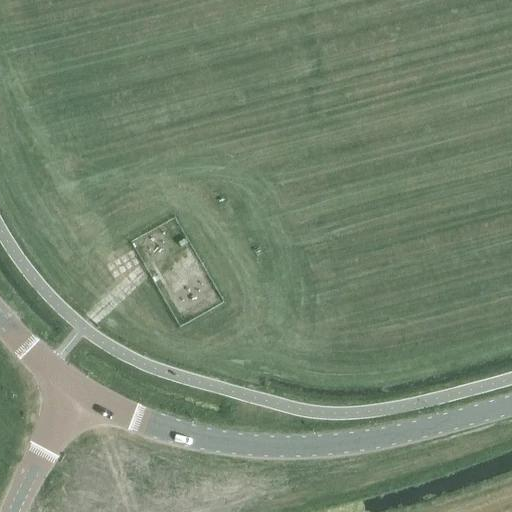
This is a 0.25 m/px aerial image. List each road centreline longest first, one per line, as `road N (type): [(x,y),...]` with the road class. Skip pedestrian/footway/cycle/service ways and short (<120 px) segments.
road 1 (tertiary): [(77,392),(157,426),(281,445),(391,437),(511,405)]
road 2 (tertiary): [(12,511),(77,392)]
